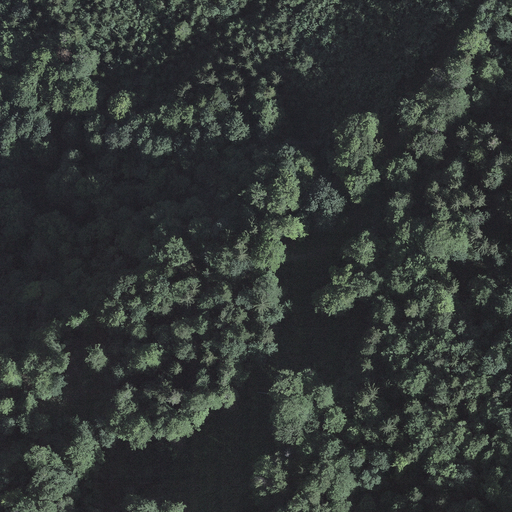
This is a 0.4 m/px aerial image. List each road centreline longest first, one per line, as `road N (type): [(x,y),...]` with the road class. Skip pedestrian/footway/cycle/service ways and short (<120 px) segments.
road 1 (track): [(0,447),(117,371),(212,287),(314,248)]
road 2 (track): [(483,0),(386,149),(373,199),(343,235),(314,248)]
